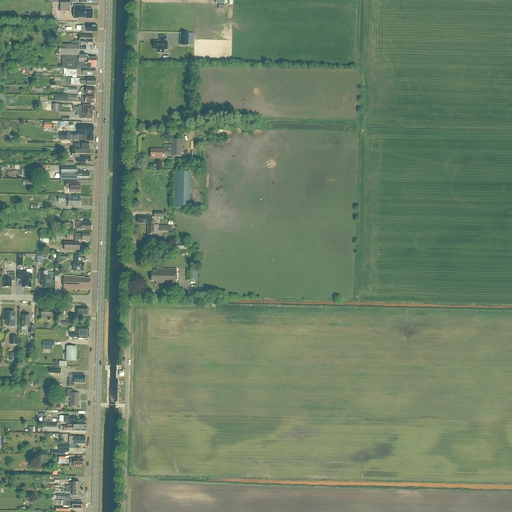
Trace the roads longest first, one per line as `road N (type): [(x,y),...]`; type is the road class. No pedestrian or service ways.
road 1 (unclassified): [(123,511),(137,0)]
road 2 (secondary): [(100,300),(107,75)]
road 3 (residential): [(93,299),(100,75)]
road 4 (residential): [(88,511),(93,299)]
road 5 (secondary): [(94,511),(100,300)]
